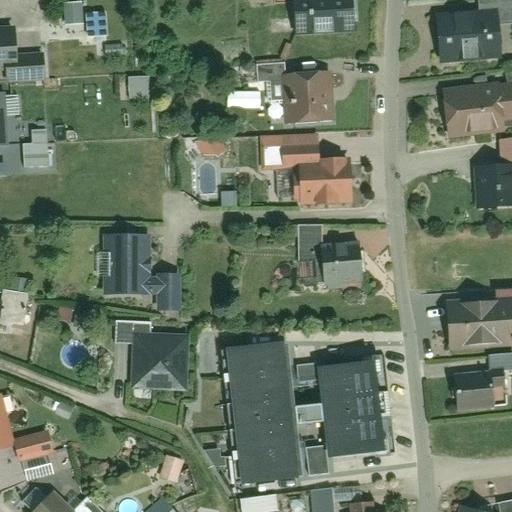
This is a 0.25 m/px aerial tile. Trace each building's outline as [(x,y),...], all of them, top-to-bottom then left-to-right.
[(292,0),(295,39),(355,36),(352,0),(292,0)] [(435,20),(440,66),(500,61),(496,14),(435,20)] [(13,32),(0,32),(0,68),(15,68),(13,32)] [(282,127),(332,123),(329,77),(278,81),(282,127)] [(511,89),(444,97),(448,140),(501,134),(501,126),(511,124),(511,89)] [(299,208),(352,206),(351,169),(299,170),(299,208)] [(511,172),(472,174),(473,210),(511,208),(511,172)] [(102,243),(101,296),(149,297),(149,278),(150,243),(102,243)] [(321,293),(364,288),(359,250),(317,254),(321,293)] [(175,278),(149,278),(149,297),(149,314),(175,314),(175,278)] [(511,305),(446,310),(449,351),(511,347),(511,305)] [(134,339),(131,380),(155,382),(155,388),(180,390),(183,342),(134,339)] [(242,484),(297,478),(281,346),(226,353),(242,484)] [(333,456),(380,451),(371,366),(324,371),(333,456)] [(453,385),(454,414),(490,410),(487,382),(453,385)] [(0,449),(10,448),(0,399),(0,449)] [(46,439),(10,448),(15,464),(50,455),(46,439)] [(65,511),(52,498),(36,511),(65,511)]
